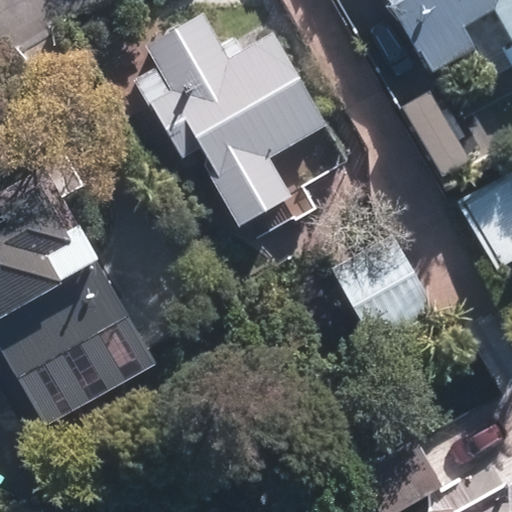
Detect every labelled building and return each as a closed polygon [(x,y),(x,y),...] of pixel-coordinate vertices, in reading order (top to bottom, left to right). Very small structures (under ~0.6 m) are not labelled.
[(511,0),(390,0),(420,54),(423,52),(433,70),(475,47),(465,28),(496,11),(511,38),(511,0)] [(326,113),(273,20),(241,39),(234,27),(222,33),(204,1),(146,34),(157,55),(136,70),(181,147),(198,137),(210,160),(205,163),(237,217),(288,186),(266,148),(326,113)] [(35,172),(0,191),(0,337),(16,365),(49,421),(158,359),(93,245),(95,244),(58,179),(44,187),(35,172)] [(511,173),(458,204),(497,272),(511,263),(511,173)] [(395,222),(332,257),(374,331),(436,297),(395,222)] [(387,511),(442,481),(414,430),(355,463),(383,511),(387,511)]
